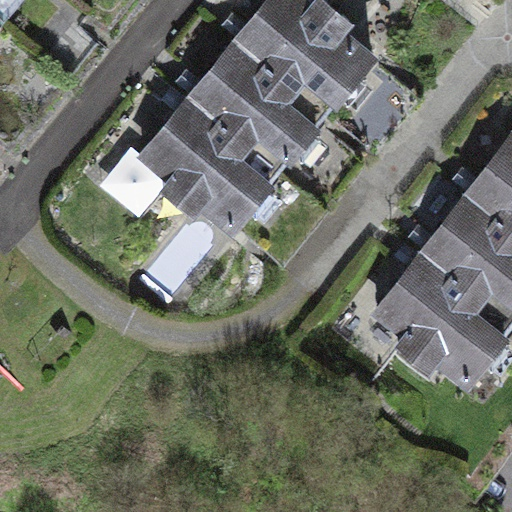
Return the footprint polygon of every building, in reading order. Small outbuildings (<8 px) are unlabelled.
[(313,0),(279,0),(245,41),(334,116),(383,58),(313,0)] [(245,41),(197,99),(286,173),(334,116),(245,41)] [(197,99),(148,156),(237,231),(286,173),(197,99)] [(511,141),(473,194),(511,222),(511,141)] [(511,222),(473,194),(429,253),(511,314),(511,222)] [(511,314),(429,253),(385,313),(480,383),(511,340),(511,314)]
